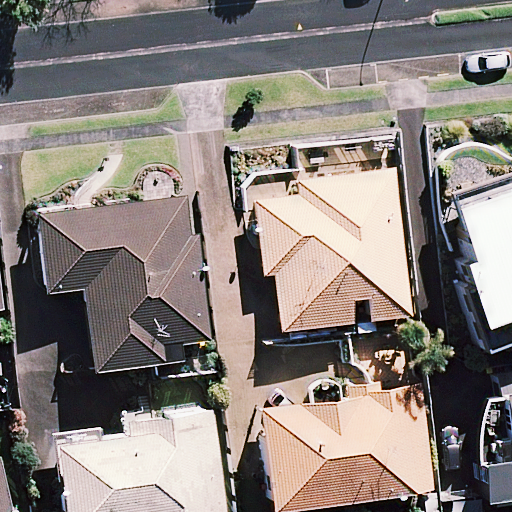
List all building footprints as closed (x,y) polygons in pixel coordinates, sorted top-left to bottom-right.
[(403,315),(389,170),(249,183),(257,270),(268,269),(274,329),(344,322),(342,299),(364,297),(366,319),(403,315)] [(511,196),(472,209),(448,235),(480,347),(511,337),(511,196)] [(184,239),(179,198),(33,215),(42,291),(77,287),(87,369),(175,359),(173,343),(203,340),(191,238),(184,239)] [(511,370),(491,373),(498,433),(470,436),(478,500),(511,495),(511,370)] [(425,490),(413,383),(336,391),(337,396),(249,406),(261,508),(425,490)] [(217,511),(206,410),(121,420),(123,433),(47,441),(55,511),(217,511)]
